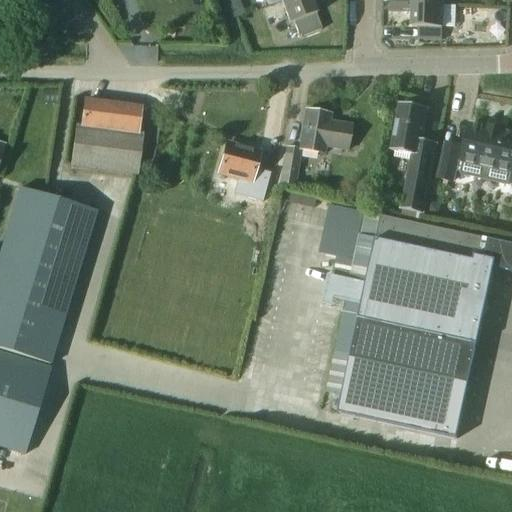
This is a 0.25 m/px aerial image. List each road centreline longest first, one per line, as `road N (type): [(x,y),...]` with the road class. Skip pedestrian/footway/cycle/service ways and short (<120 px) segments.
road 1 (residential): [(0,71),(361,69)]
road 2 (residential): [(361,69),(511,66)]
